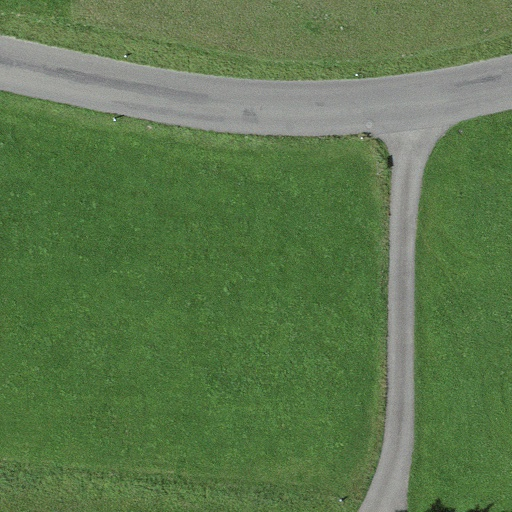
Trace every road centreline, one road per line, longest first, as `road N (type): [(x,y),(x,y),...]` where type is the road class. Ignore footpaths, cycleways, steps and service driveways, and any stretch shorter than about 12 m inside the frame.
road 1 (tertiary): [(511,84),(375,107),(199,101),(0,61)]
road 2 (track): [(413,101),(398,458),(382,511)]
